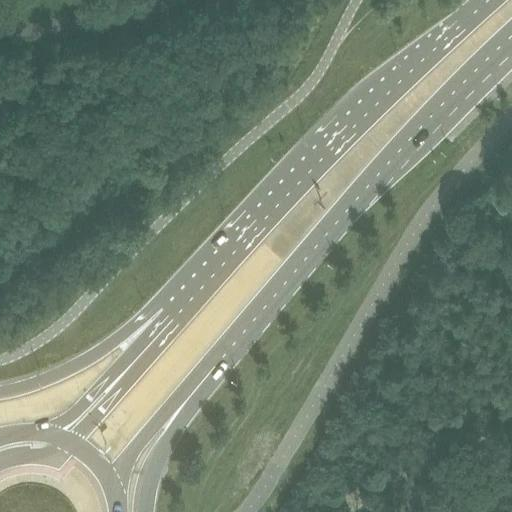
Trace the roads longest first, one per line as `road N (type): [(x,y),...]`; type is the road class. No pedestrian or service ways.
road 1 (primary): [(215,366),(511,39)]
road 2 (primary): [(490,0),(186,293)]
road 3 (primary): [(186,293),(71,370),(0,394)]
road 4 (primary): [(186,293),(87,402),(43,434)]
road 5 (primary): [(186,293),(172,332),(70,444)]
road 6 (primary): [(143,511),(151,468),(213,383),(215,366)]
road 7 (primary): [(112,488),(195,375),(215,366)]
